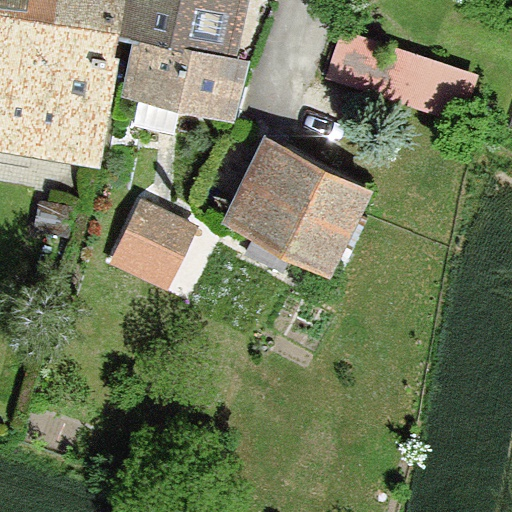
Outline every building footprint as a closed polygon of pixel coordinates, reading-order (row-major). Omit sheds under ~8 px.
[(8,0),(0,44),(0,144),(100,160),(122,33),(127,0),(8,0)] [(127,0),(122,33),(149,38),(237,56),(248,0),(127,0)] [(349,33),(335,74),(464,118),(478,77),(349,33)] [(237,56),(149,38),(138,92),(233,115),(248,59),(237,56)] [(334,269),(373,192),(275,143),(236,221),(334,269)] [(188,227),(150,209),(127,257),(165,276),(188,227)]
